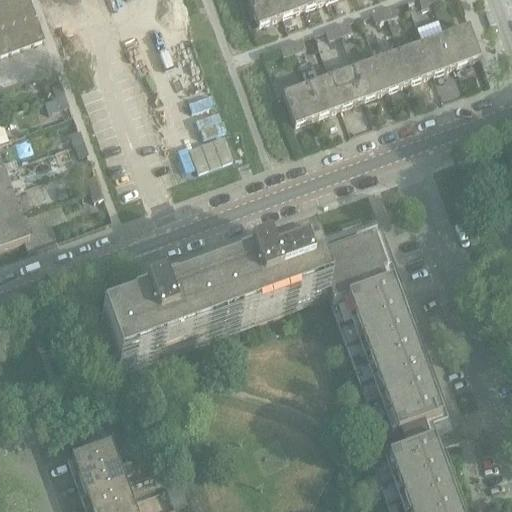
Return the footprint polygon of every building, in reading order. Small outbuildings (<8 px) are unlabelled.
[(15,0),(14,0),(4,4),(14,28),(25,24),(15,0)] [(28,0),(15,0),(25,24),(36,20),(28,0)] [(246,0),(258,31),(282,22),(273,0),(246,0)] [(299,0),(273,0),(282,22),(305,14),(299,0)] [(325,0),(299,0),(305,14),(328,6),(325,0)] [(430,0),(425,0),(419,3),(422,11),(433,7),(430,0)] [(4,4),(0,5),(0,26),(2,32),(14,28),(4,4)] [(395,11),(384,15),(387,24),(398,20),(395,11)] [(384,15),(373,19),(376,28),(387,24),(384,15)] [(36,20),(25,24),(34,48),(45,44),(36,20)] [(25,24),(14,28),(23,53),(34,48),(25,24)] [(14,28),(2,32),(11,57),(23,53),(14,28)] [(349,28),(337,32),(340,41),(352,36),(349,28)] [(469,31),(445,40),(457,72),(480,63),(469,31)] [(2,32),(0,33),(0,60),(0,61),(11,57),(2,32)] [(340,41),(337,32),(325,37),(328,45),(340,41)] [(445,40),(422,48),(434,80),(457,72),(445,40)] [(303,45),(292,49),(295,57),(306,53),(303,45)] [(422,48),(399,56),(410,88),(434,80),(422,48)] [(292,49),(281,53),(284,61),(295,57),(292,49)] [(399,56),(376,65),(387,97),(410,88),(399,56)] [(376,65),(353,73),(364,105),(387,97),(376,65)] [(353,73),(330,82),(341,114),(364,105),(353,73)] [(330,82),(307,90),(318,122),(341,114),(330,82)] [(65,101),(61,88),(52,91),(57,104),(65,101)] [(283,99),(295,131),(318,122),(307,90),(283,99)] [(69,112),(65,101),(57,104),(61,115),(69,112)] [(57,104),(45,108),(48,119),(61,115),(57,104)] [(73,150),(74,150),(82,147),(78,137),(70,140),(73,150)] [(79,163),(87,160),(83,148),(75,152),(79,163)] [(4,175),(0,176),(0,202),(12,198),(4,175)] [(85,184),(89,196),(98,193),(94,181),(85,184)] [(65,192),(56,195),(60,204),(68,200),(65,192)] [(98,193),(89,196),(93,207),(102,204),(98,193)] [(12,198),(0,202),(0,228),(20,221),(12,198)] [(20,221),(0,228),(0,254),(29,245),(20,221)] [(466,511),(446,457),(442,445),(456,440),(450,422),(401,287),(379,230),(311,255),(328,301),(387,466),(372,471),(387,511),(466,511)] [(266,266),(248,272),(247,273),(248,277),(206,293),(223,339),(328,301),(311,255),(267,270),(266,266)] [(161,304),(144,310),(143,311),(144,315),(101,331),(118,378),(223,339),(206,293),(163,308),(161,304)] [(110,449),(71,463),(79,483),(117,469),(110,449)] [(117,469),(79,483),(86,502),(124,489),(117,469)] [(124,489),(86,502),(89,511),(119,511),(131,508),(124,489)] [(180,491),(167,496),(172,511),(177,511),(187,509),(180,491)]
